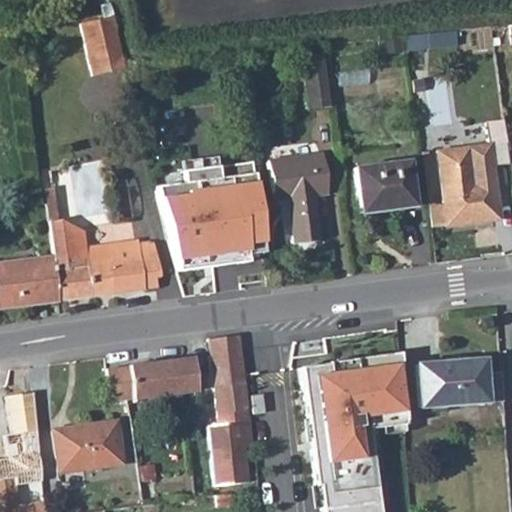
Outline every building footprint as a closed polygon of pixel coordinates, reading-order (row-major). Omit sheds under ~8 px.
[(92,77),(124,69),(110,17),(78,25),(92,77)] [(321,55),(298,58),(306,111),(328,108),(321,55)] [(435,150),(445,225),(496,219),(486,144),(435,150)] [(318,155),(265,162),(271,202),(285,200),(291,243),(317,240),(311,197),(324,196),(318,155)] [(351,170),(356,208),(385,204),(385,211),(410,207),(405,163),(351,170)] [(135,176),(114,181),(121,217),(143,213),(135,176)] [(252,181),(158,193),(176,263),(264,249),(252,181)] [(54,226),(50,195),(43,196),(48,227),(54,226)] [(385,204),(356,208),(357,215),(385,211),(385,204)] [(48,227),(45,228),(48,243),(50,257),(56,301),(155,288),(154,276),(159,276),(153,253),(137,255),(136,248),(114,250),(114,248),(82,252),(79,236),(60,225),(54,226),(48,227)] [(0,308),(56,301),(50,257),(0,263),(0,308)] [(238,337),(206,340),(212,389),(243,384),(238,337)] [(398,357),(305,368),(319,485),(327,484),(330,511),(378,511),(368,424),(405,420),(398,357)] [(190,358),(127,366),(131,399),(194,391),(190,358)] [(500,403),(497,373),(482,374),(481,360),(413,365),(416,408),(500,403)] [(131,399),(127,366),(104,370),(108,403),(131,399)] [(243,384),(212,389),(215,414),(221,414),(222,426),(248,423),(243,384)] [(113,423),(50,432),(56,472),(119,464),(113,423)] [(222,426),(206,428),(212,485),(244,482),(240,448),(251,447),(248,423),(222,426)] [(0,480),(0,511),(26,511),(26,507),(16,508),(12,479),(0,480)]
